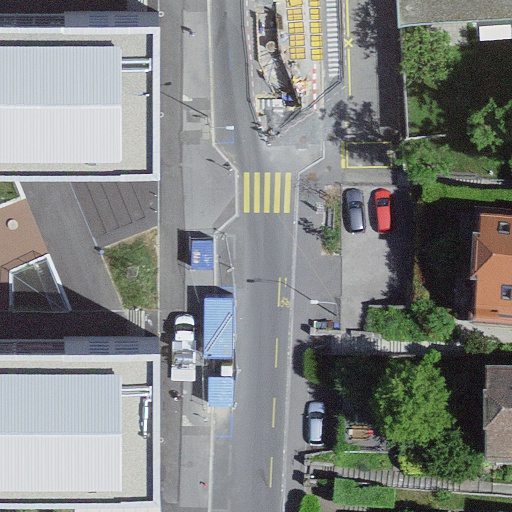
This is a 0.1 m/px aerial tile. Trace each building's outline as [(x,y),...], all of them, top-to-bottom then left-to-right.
[(511,0),(392,0),(394,26),(511,18),(511,0)] [(0,18),(0,175),(155,177),(156,19),(0,18)] [(511,212),(478,211),(472,320),(511,321),(511,212)] [(0,346),(0,503),(156,505),(157,347),(0,346)] [(501,466),(511,466),(511,379),(507,379),(501,466)]
